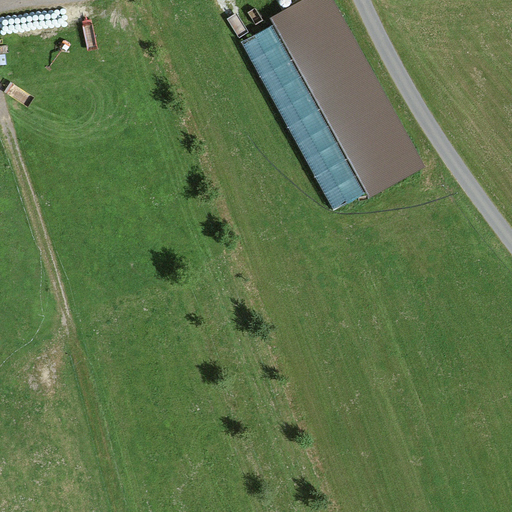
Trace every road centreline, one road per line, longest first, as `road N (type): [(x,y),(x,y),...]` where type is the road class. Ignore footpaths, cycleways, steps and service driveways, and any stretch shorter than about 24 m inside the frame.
road 1 (track): [(116,511),(47,244),(0,106)]
road 2 (unclassified): [(360,0),(409,97),(511,245)]
